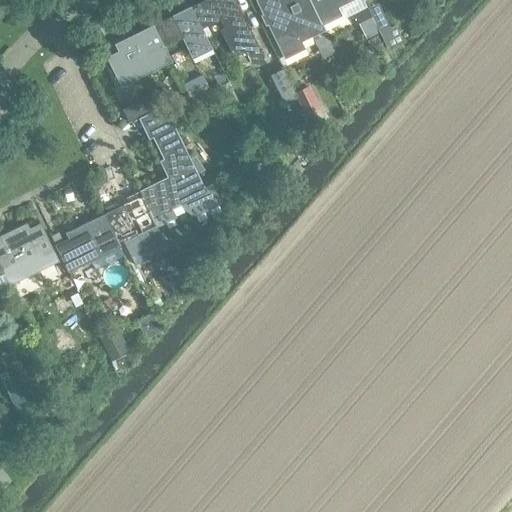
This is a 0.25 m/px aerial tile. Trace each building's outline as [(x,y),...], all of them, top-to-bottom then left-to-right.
[(210,0),(203,0),(191,6),(202,28),(219,19),(210,0)] [(235,0),(210,0),(219,19),(223,27),(219,29),(231,53),(242,47),(245,54),(259,48),(235,0)] [(310,0),(263,0),(273,20),(268,23),(277,42),(285,58),(305,49),(301,41),(325,30),(322,23),(312,3),(310,0)] [(310,0),(312,3),(322,23),(342,13),(339,8),(354,0),(310,0)] [(191,6),(172,15),(183,37),(192,57),(211,47),(202,28),(191,6)] [(367,7),(354,13),(366,37),(379,31),(367,7)] [(172,15),(153,25),(164,46),(183,37),(172,15)] [(117,47),(103,54),(118,86),(132,79),(171,60),(164,46),(153,25),(115,43),(117,47)] [(282,68),(270,75),(284,102),(296,96),(294,92),(282,68)] [(187,93),(138,118),(148,139),(152,137),(162,158),(159,160),(166,177),(157,181),(158,183),(144,189),(146,193),(142,195),(156,226),(175,217),(171,208),(179,204),(193,217),(220,203),(211,183),(203,187),(196,173),(204,169),(195,155),(189,158),(167,112),(191,101),(197,112),(215,103),(206,83),(187,92),(187,93)] [(309,85),(294,92),(296,96),(310,124),(325,116),(309,85)] [(123,105),(129,118),(152,107),(146,94),(123,105)] [(261,148),(240,158),(251,181),(272,171),(261,148)] [(108,211),(104,213),(112,231),(114,235),(119,246),(124,244),(134,265),(149,258),(147,253),(165,244),(157,226),(156,226),(142,195),(139,190),(124,197),(127,202),(120,206),(117,200),(106,206),(108,211)] [(68,238),(54,244),(68,272),(91,261),(95,269),(124,255),(119,246),(114,235),(112,231),(104,213),(65,232),(68,238)] [(26,223),(0,235),(0,265),(2,269),(4,273),(9,284),(58,261),(54,252),(40,223),(29,228),(26,223)] [(140,316),(148,334),(162,328),(154,309),(140,316)] [(117,328),(99,337),(111,361),(129,352),(117,328)]
